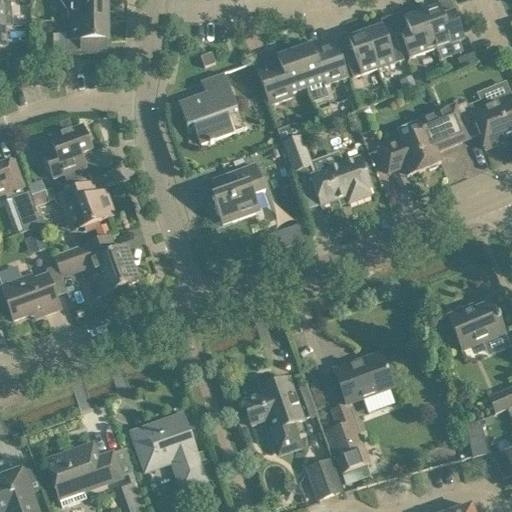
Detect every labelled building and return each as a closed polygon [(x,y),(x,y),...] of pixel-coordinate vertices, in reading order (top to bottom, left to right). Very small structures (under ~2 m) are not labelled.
[(71,11),(71,22),(108,21),(108,0),(101,1),(101,0),(58,0),(67,11),(71,11)] [(439,7),(421,14),(435,51),(464,41),(454,13),(442,18),(439,7)] [(435,51),(421,14),(404,20),(409,34),(401,37),(409,60),(435,51)] [(108,21),(71,22),(72,34),(66,35),(66,55),(107,55),(107,43),(108,43),(108,21)] [(382,27),(365,34),(378,71),(403,63),(395,39),(387,42),(382,27)] [(378,71),(365,34),(347,40),(352,54),(344,57),(351,76),(353,80),(378,71)] [(311,46),(294,52),(307,90),(323,85),(324,88),(348,80),(335,44),(319,49),(320,51),(314,53),(311,46)] [(256,72),(258,76),(269,108),(293,99),(292,96),(307,90),(294,52),(276,58),(279,66),(273,68),(272,66),(256,72)] [(200,58),(204,69),(216,65),(211,54),(200,58)] [(456,59),(460,70),(472,66),(468,54),(456,59)] [(253,93),(258,76),(245,72),(240,88),(253,93)] [(205,95),(178,105),(187,129),(193,127),(200,147),(234,134),(227,115),(237,111),(224,75),(200,83),(205,95)] [(414,79),(417,89),(429,85),(425,75),(414,79)] [(403,94),(416,89),(412,77),(399,82),(403,94)] [(354,97),(359,112),(370,108),(364,92),(354,97)] [(511,97),(470,114),(479,136),(478,137),(484,151),(505,143),(504,139),(511,135),(511,97)] [(418,122),(422,134),(427,132),(436,154),(478,137),(479,136),(470,114),(466,104),(455,108),(455,107),(418,122)] [(370,108),(359,112),(352,115),(361,136),(371,132),(366,119),(373,115),(370,108)] [(44,158),(51,177),(52,181),(64,177),(67,176),(86,169),(81,157),(92,153),(83,128),(49,140),(55,154),(44,158)] [(427,132),(422,134),(378,152),(388,175),(402,169),(406,179),(426,171),(429,172),(437,169),(438,166),(441,165),(436,154),(427,132)] [(282,145),(293,175),(312,168),(301,138),(282,145)] [(309,178),(313,190),(320,208),(346,199),(348,206),(370,198),(368,191),(371,190),(364,171),(360,160),(309,178)] [(0,197),(4,196),(22,189),(24,188),(21,181),(14,162),(0,166),(0,197)] [(255,166),(244,171),(225,177),(230,191),(212,198),(222,227),(260,213),(254,197),(265,193),(255,166)] [(67,176),(64,177),(67,185),(89,177),(86,169),(67,176)] [(45,193),(31,198),(35,208),(55,202),(57,207),(60,205),(66,220),(77,216),(82,230),(115,217),(106,193),(96,197),(92,185),(89,177),(67,185),(45,193)] [(30,194),(31,198),(45,193),(41,182),(27,187),(30,194)] [(22,189),(4,196),(7,202),(14,199),(26,233),(42,227),(35,208),(31,198),(30,194),(24,196),(22,189)] [(95,229),(98,239),(113,233),(110,224),(95,229)] [(306,229),(297,233),(301,244),(310,241),(306,229)] [(33,237),(39,253),(48,250),(42,234),(33,237)] [(109,238),(90,245),(53,258),(61,281),(90,271),(99,297),(139,282),(126,248),(115,253),(109,238)] [(0,274),(0,283),(2,289),(1,289),(13,323),(42,312),(44,317),(60,311),(53,292),(47,277),(33,282),(31,278),(22,281),(17,268),(0,274)] [(490,305),(475,312),(474,308),(447,319),(450,327),(461,352),(505,333),(498,317),(495,318),(490,305)] [(447,319),(433,325),(437,333),(450,327),(447,319)] [(334,372),(341,391),(346,406),(393,389),(387,374),(380,355),(334,372)] [(307,389),(294,394),(290,380),(257,392),(259,397),(243,403),(246,412),(248,419),(251,428),(264,423),(277,459),(303,450),(295,425),(304,422),(317,417),(307,389)] [(511,388),(488,399),(495,416),(507,411),(511,408),(511,388)] [(246,412),(235,416),(237,423),(248,419),(246,412)] [(183,416),(131,435),(137,453),(145,475),(172,465),(182,493),(188,491),(206,484),(216,481),(206,453),(198,456),(183,416)] [(353,423),(338,429),(326,433),(342,476),(364,468),(362,463),(367,461),(353,423)] [(465,429),(472,457),(473,460),(488,456),(480,423),(465,429)] [(45,463),(59,502),(62,510),(86,502),(83,493),(121,480),(112,455),(98,460),(93,446),(45,463)] [(511,453),(505,456),(494,461),(503,481),(511,477),(511,453)] [(307,471),(318,502),(341,494),(330,463),(307,471)] [(36,467),(28,469),(34,490),(42,487),(36,467)] [(0,480),(0,511),(37,511),(22,469),(3,476),(4,479),(0,480)] [(134,485),(122,489),(125,498),(137,493),(134,485)]
